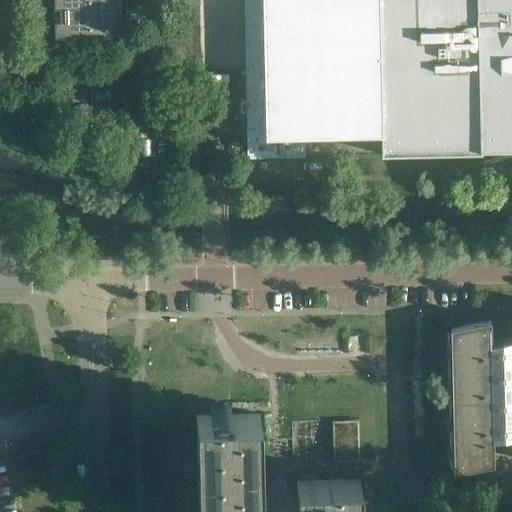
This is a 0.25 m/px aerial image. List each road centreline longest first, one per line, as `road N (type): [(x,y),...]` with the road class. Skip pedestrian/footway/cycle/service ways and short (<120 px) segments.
road 1 (residential): [(215,279),(226,335),(251,359),(390,368),(404,471),(417,494),(511,492)]
road 2 (unclassified): [(215,279),(511,273)]
road 3 (unclassified): [(95,511),(80,284)]
road 4 (residential): [(214,175),(211,131),(149,0)]
road 5 (unclassified): [(80,284),(215,279)]
